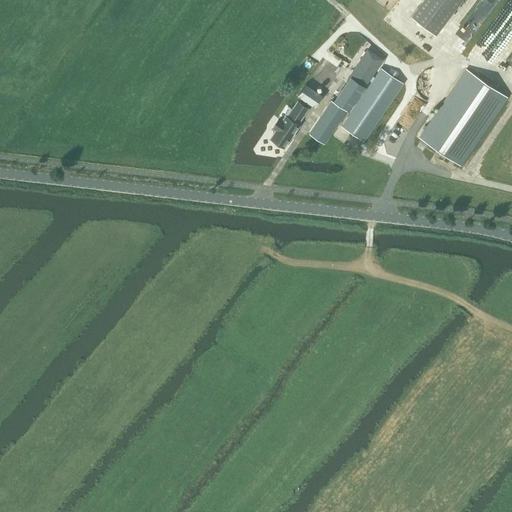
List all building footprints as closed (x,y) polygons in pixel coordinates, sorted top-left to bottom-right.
[(422,0),(411,16),(435,34),(461,0),(422,0)] [(383,60),(367,49),(350,75),(366,85),(383,60)] [(364,140),(403,82),(381,68),(342,126),(364,140)] [(461,164),(507,96),(467,69),(420,137),(461,164)] [(350,110),(366,87),(351,77),(335,100),(350,110)] [(298,94),(315,106),(323,95),(306,84),(298,94)] [(346,111),(331,101),(309,133),(324,143),(346,111)] [(285,146),(299,125),(298,124),(308,108),(298,102),(288,117),(286,116),(283,120),(280,118),(273,128),(277,130),(272,138),(285,146)]
